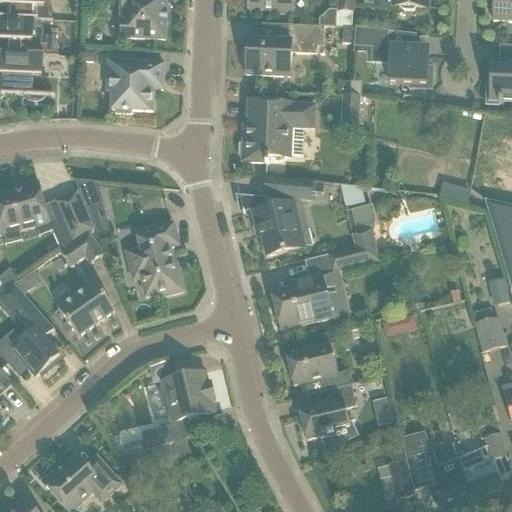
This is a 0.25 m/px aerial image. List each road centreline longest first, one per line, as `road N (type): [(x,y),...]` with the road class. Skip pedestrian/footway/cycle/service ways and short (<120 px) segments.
road 1 (unclassified): [(0,469),(140,349),(230,328)]
road 2 (unclassified): [(302,511),(254,413),(230,328)]
road 3 (unclassified): [(191,154),(108,139),(0,145)]
road 4 (unclassified): [(230,328),(191,154)]
road 5 (unclassified): [(191,154),(203,0)]
